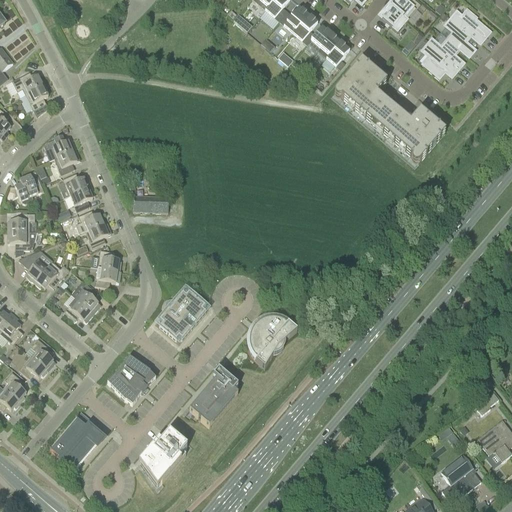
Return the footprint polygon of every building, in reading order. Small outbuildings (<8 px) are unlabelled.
[(252,0),(250,2),(255,6),(264,14),(276,0),(252,0)] [(285,0),(276,0),(264,14),(274,22),(278,26),(287,16),(282,12),(289,3),(285,0)] [(342,0),(346,3),(347,3),(349,0),(360,10),(362,8),(368,0),(342,0)] [(395,0),(387,9),(406,24),(419,8),(409,0),(405,0),(403,3),(398,0),(395,0)] [(444,11),(440,7),(435,14),(439,17),(444,11)] [(406,24),(387,9),(378,20),(396,36),(406,24)] [(287,16),(278,26),(283,29),(292,37),(308,19),(298,11),(291,19),(287,16)] [(449,22),(471,40),(479,48),(490,35),(477,25),(476,26),(473,24),(475,21),(466,13),(461,19),(456,15),(449,22)] [(308,19),(292,37),(301,45),(306,49),(310,44),(314,39),(310,35),(317,26),(308,19)] [(445,42),(460,54),(468,61),(474,53),(466,46),(471,40),(449,22),(444,29),(451,35),(445,42)] [(314,39),(310,44),(306,49),(308,47),(317,54),(319,51),(331,38),(321,30),(314,39)] [(417,36),(410,43),(415,47),(422,40),(417,36)] [(319,51),(317,54),(326,62),(340,46),(331,38),(319,51)] [(460,54),(445,42),(440,48),(431,41),(428,45),(426,47),(425,48),(426,48),(456,74),(463,66),(455,59),(460,54)] [(326,62),(320,68),(329,75),(334,69),(335,70),(340,64),(349,54),(340,46),(326,62)] [(451,81),(456,74),(426,48),(421,55),(427,60),(421,67),(439,81),(444,75),(451,81)] [(1,75),(12,67),(0,51),(0,88),(7,83),(1,75)] [(340,64),(335,70),(339,73),(344,67),(340,64)] [(374,100),(384,88),(385,86),(366,70),(361,76),(355,71),(334,96),(335,97),(337,94),(344,100),(342,102),(340,100),(340,101),(342,103),(348,108),(350,105),(355,110),(353,112),(354,113),(359,117),(361,115),(366,119),(365,121),(364,122),(365,122),(370,127),(372,124),(377,129),(376,131),(375,131),(376,132),(377,131),(378,129),(384,134),(382,136),(382,137),(387,141),(390,139),(395,143),(393,145),(393,146),(399,151),(401,148),(406,153),(404,155),(405,156),(411,161),(412,162),(412,161),(410,160),(412,158),(419,164),(417,166),(417,167),(418,167),(443,138),(444,136),(419,115),(407,129),(375,101),(374,100)] [(37,79),(30,83),(27,77),(11,85),(16,96),(21,93),(24,99),(44,88),(40,82),(39,83),(37,79)] [(46,96),(47,95),(44,88),(24,99),(36,122),(40,119),(46,114),(40,103),(47,99),(46,96)] [(4,125),(8,120),(0,113),(0,137),(5,141),(7,139),(6,137),(6,135),(10,130),(4,125)] [(51,157),(53,163),(74,154),(70,143),(60,148),(58,142),(61,140),(46,146),(46,147),(43,150),(46,157),(51,157)] [(79,164),(74,154),(53,163),(58,173),(57,173),(60,179),(71,175),(69,169),(79,164)] [(20,187),(14,189),(16,193),(21,205),(21,207),(24,208),(31,205),(32,202),(31,200),(37,197),(42,195),(35,177),(32,179),(30,176),(22,180),(22,182),(19,183),(20,187)] [(73,178),(62,183),(64,190),(65,190),(69,199),(90,190),(86,180),(76,184),(73,178)] [(46,180),(40,182),(43,188),(50,185),(47,179),(46,180)] [(131,184),(128,185),(127,183),(122,184),(127,200),(136,197),(131,184)] [(90,190),(69,199),(73,210),(76,216),(89,210),(87,204),(92,202),(91,200),(94,199),(90,190)] [(168,203),(168,201),(133,200),(132,215),(167,216),(167,215),(174,216),(174,203),(168,203)] [(80,227),(75,229),(79,239),(84,236),(105,228),(102,221),(100,222),(99,218),(91,221),(89,215),(79,219),(77,220),(80,227)] [(29,225),(34,225),(34,218),(17,218),(17,224),(7,225),(7,236),(29,236),(29,225)] [(105,228),(84,236),(89,246),(88,246),(91,253),(103,248),(100,242),(110,238),(106,227),(105,228)] [(34,246),(36,236),(29,236),(7,236),(7,243),(9,243),(9,247),(17,247),(17,253),(15,253),(15,260),(22,258),(22,254),(29,254),(29,250),(32,250),(33,245),(34,246)] [(110,262),(111,256),(99,254),(98,261),(97,272),(120,275),(119,275),(120,265),(118,265),(118,264),(110,262)] [(27,260),(18,264),(25,270),(27,267),(31,271),(29,274),(25,279),(26,280),(27,282),(28,283),(29,284),(31,285),(33,285),(34,286),(48,270),(34,258),(27,260)] [(62,269),(60,272),(51,265),(48,270),(34,286),(39,291),(41,290),(44,292),(49,286),(54,291),(68,274),(62,269)] [(118,287),(120,275),(97,272),(95,283),(95,282),(94,290),(106,291),(107,285),(118,287)] [(95,296),(86,288),(82,285),(78,290),(77,290),(70,298),(74,302),(93,318),(100,309),(91,301),(95,296)] [(204,310),(205,309),(188,295),(187,296),(185,298),(185,299),(182,296),(183,296),(182,295),(173,306),(172,306),(172,305),(171,305),(170,305),(169,305),(168,305),(168,306),(167,306),(167,307),(166,307),(166,308),(166,309),(165,310),(166,310),(166,311),(166,312),(167,313),(158,324),(159,324),(161,326),(161,327),(159,329),(158,329),(175,344),(176,343),(175,343),(178,340),(181,342),(180,343),(181,343),(205,315),(204,314),(204,315),(201,313),(201,312),(204,310)] [(55,310),(60,304),(53,298),(48,304),(55,310)] [(85,326),(93,318),(74,302),(68,310),(67,310),(63,316),(74,325),(76,323),(76,320),(76,319),(85,326)] [(10,318),(8,319),(3,314),(0,317),(0,334),(14,319),(11,317),(10,318)] [(15,323),(16,321),(14,319),(0,334),(0,338),(7,344),(6,344),(12,349),(22,337),(17,333),(20,329),(15,325),(15,323)] [(279,325),(275,324),(271,323),(267,324),(263,325),(260,326),(256,329),(254,331),(251,335),(249,339),(248,342),(248,347),(248,351),(249,355),(251,358),(254,362),(256,364),(255,365),(264,373),(272,359),(273,358),(275,358),(277,357),(279,356),(281,354),(282,353),(283,351),(283,349),(283,346),(296,335),(287,327),(286,328),(283,326),(279,325)] [(46,359),(51,354),(37,343),(30,351),(34,355),(30,360),(45,373),(52,364),(46,359)] [(38,382),(45,373),(30,360),(23,368),(22,368),(18,374),(27,382),(32,377),(38,382)] [(149,376),(149,375),(128,360),(120,372),(117,373),(116,376),(106,386),(124,404),(125,404),(132,409),(141,396),(142,397),(145,393),(144,392),(155,382),(149,376)] [(233,394),(237,390),(217,373),(212,379),(215,382),(188,414),(208,431),(237,397),(233,394)] [(19,391),(23,386),(11,376),(4,384),(7,387),(3,392),(18,405),(25,396),(19,391)] [(11,414),(18,405),(3,392),(0,395),(0,413),(0,414),(4,409),(11,414)] [(488,410),(498,403),(493,397),(474,411),(481,419),(489,412),(488,410)] [(88,429),(86,431),(77,423),(50,454),(74,474),(95,449),(93,447),(97,443),(97,437),(88,429)] [(511,449),(511,437),(502,424),(476,443),(489,459),(492,457),(493,458),(494,457),(501,466),(511,458),(506,451),(509,448),(511,450),(511,449)] [(448,431),(437,439),(441,444),(452,436),(448,431)] [(182,455),(185,451),(168,437),(165,441),(162,438),(143,461),(143,462),(139,467),(156,490),(160,485),(161,486),(185,458),(182,455)] [(410,455),(404,460),(407,464),(413,459),(410,455)] [(461,459),(439,476),(449,489),(441,495),(443,498),(451,508),(481,485),(471,472),(465,464),(461,459)] [(427,505),(432,501),(424,489),(418,493),(427,505)] [(422,503),(409,511),(428,511),(429,511),(422,503)]
